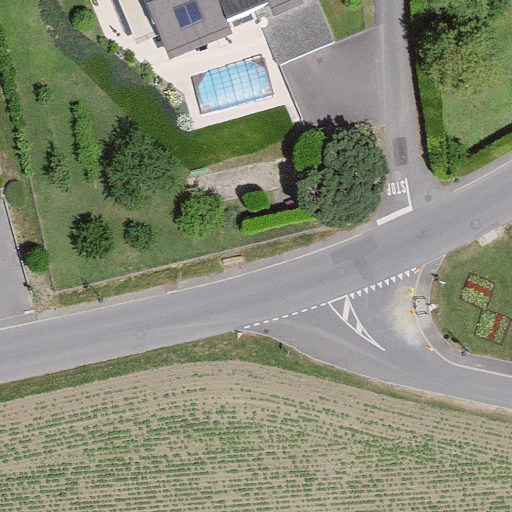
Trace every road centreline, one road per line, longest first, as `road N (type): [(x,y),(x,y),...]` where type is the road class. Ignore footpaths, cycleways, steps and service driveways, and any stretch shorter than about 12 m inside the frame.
road 1 (residential): [(0,348),(311,274)]
road 2 (residential): [(511,394),(433,374),(378,347),(311,274)]
road 3 (residential): [(311,274),(511,182)]
